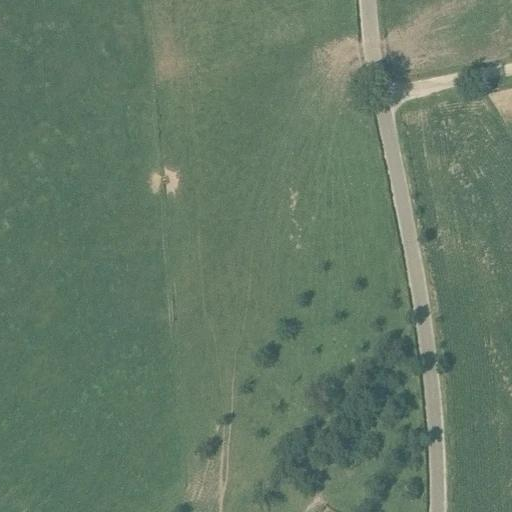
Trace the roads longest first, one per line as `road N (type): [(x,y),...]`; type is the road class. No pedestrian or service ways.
road 1 (unclassified): [(435,511),(427,355),(366,0)]
road 2 (track): [(378,95),(511,67)]
